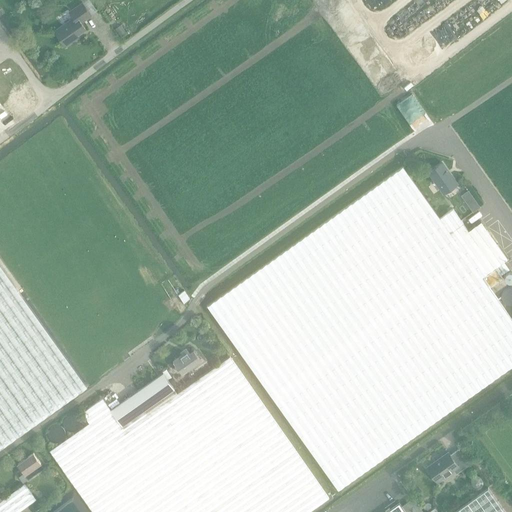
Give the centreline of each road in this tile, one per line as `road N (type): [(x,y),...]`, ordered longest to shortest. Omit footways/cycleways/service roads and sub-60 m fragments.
road 1 (unclassified): [(0,455),(177,327),(203,290),(511,73)]
road 2 (unclassified): [(0,141),(192,0)]
road 3 (unclassified): [(334,511),(511,384)]
